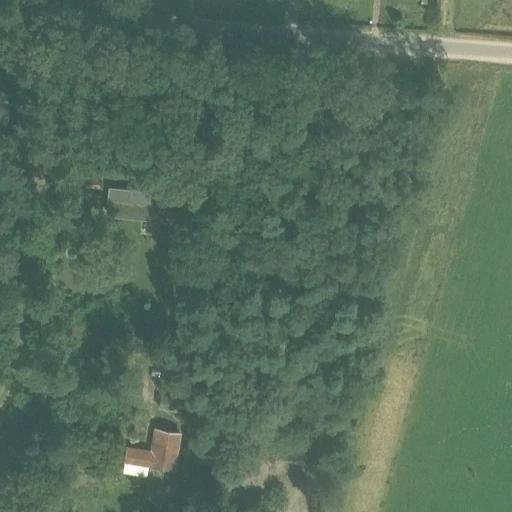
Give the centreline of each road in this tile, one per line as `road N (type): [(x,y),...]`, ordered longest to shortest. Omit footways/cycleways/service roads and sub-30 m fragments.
road 1 (unclassified): [(511,53),(0,8)]
road 2 (unknown): [(405,44),(368,291),(314,511)]
